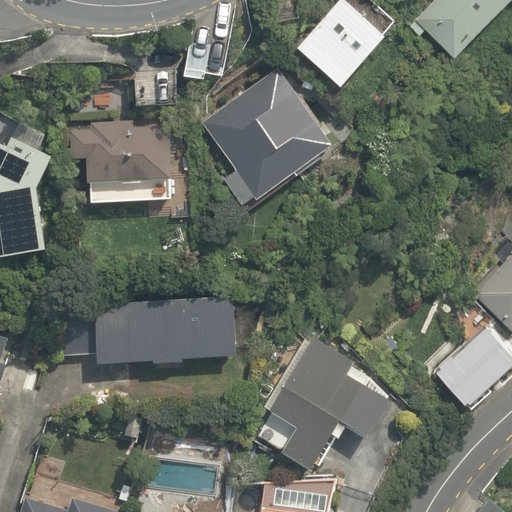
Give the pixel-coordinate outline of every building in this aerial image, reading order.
[(402,31),(367,0),(338,0),(296,49),(354,99),(398,48),(391,43),(402,31)] [(511,16),(511,0),(437,0),(418,21),(464,65),(511,16)] [(338,158),(281,72),(204,123),(239,175),(228,183),(250,216),(338,158)] [(0,273),(57,267),(48,193),(60,163),(40,156),(48,134),(0,116),(0,273)] [(93,136),(76,136),(76,164),(90,164),(90,210),(178,209),(178,137),(136,137),(136,123),(93,123),(93,136)] [(493,255),(464,283),(511,333),(511,256),(504,265),(493,255)] [(78,360),(101,358),(103,377),(243,367),(238,297),(98,307),(99,330),(76,331),(78,360)] [(511,347),(495,325),(436,368),(474,419),(511,390),(511,347)] [(0,396),(17,345),(0,339),(0,396)] [(409,406),(317,342),(253,432),(314,475),(337,443),(348,450),(358,436),(378,450),(409,406)] [(332,511),(337,487),(268,477),(262,511),(332,511)] [(118,511),(77,498),(72,511),(71,511),(30,498),(25,511),(118,511)] [(506,511),(493,503),(485,511),(506,511)]
